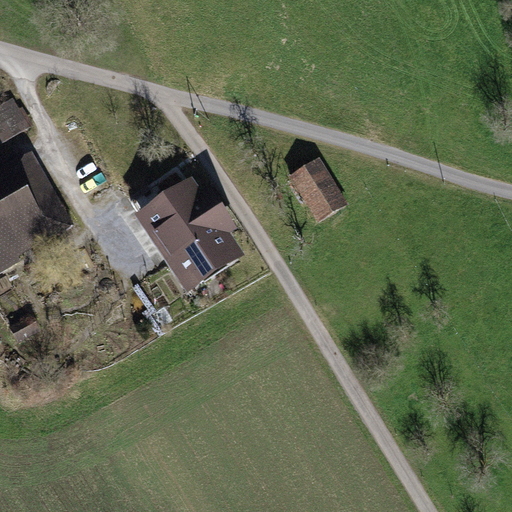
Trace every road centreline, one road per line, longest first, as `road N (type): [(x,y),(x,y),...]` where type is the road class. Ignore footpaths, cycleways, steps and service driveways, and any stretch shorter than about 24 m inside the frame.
road 1 (unclassified): [(511,190),(0,48)]
road 2 (track): [(163,93),(430,511)]
